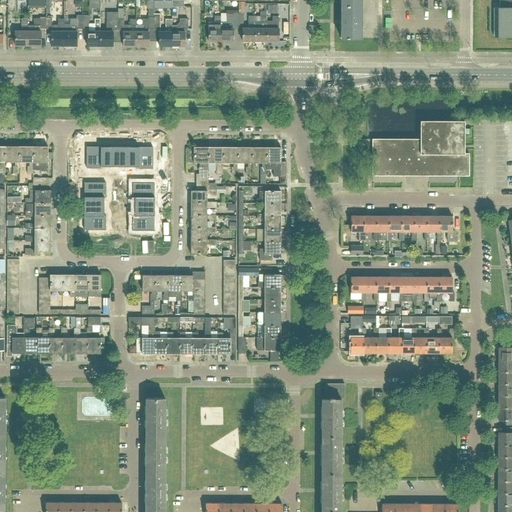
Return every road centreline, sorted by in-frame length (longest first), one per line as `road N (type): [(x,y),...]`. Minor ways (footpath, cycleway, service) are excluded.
road 1 (tertiary): [(300,76),(0,77)]
road 2 (residential): [(120,262),(66,255),(62,126)]
road 3 (residential): [(178,126),(172,255),(120,262)]
road 4 (tertiary): [(463,77),(300,76)]
road 5 (residential): [(294,374),(134,373)]
road 6 (residential): [(315,200),(475,201)]
road 7 (residential): [(474,376),(331,375)]
road 8 (residential): [(475,269),(333,267)]
road 9 (residential): [(473,494),(358,495),(357,511)]
road 10 (residential): [(183,511),(182,495),(293,495)]
road 11 (residential): [(28,511),(28,494),(134,494)]
road 12 (residential): [(300,126),(178,126)]
road 13 (residential): [(293,495),(294,374)]
road 14 (residential): [(134,494),(134,373)]
road 15 (residential): [(120,373),(0,372)]
